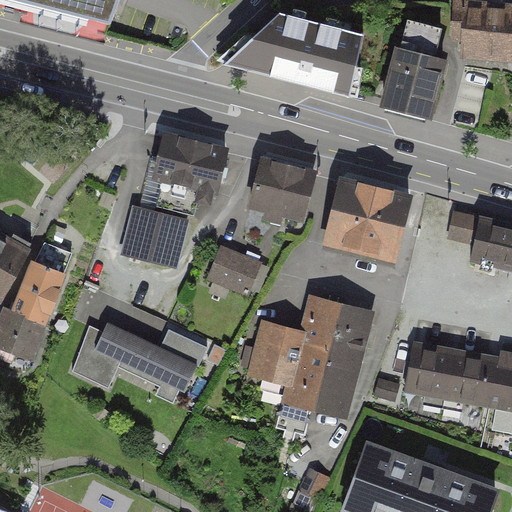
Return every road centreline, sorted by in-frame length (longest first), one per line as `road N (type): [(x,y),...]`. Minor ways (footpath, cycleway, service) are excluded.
road 1 (tertiary): [(511,188),(167,96)]
road 2 (tertiary): [(167,96),(0,52)]
road 3 (residential): [(255,0),(176,75),(167,96)]
